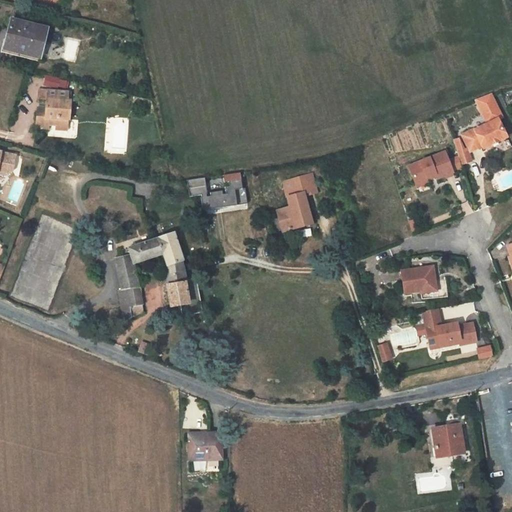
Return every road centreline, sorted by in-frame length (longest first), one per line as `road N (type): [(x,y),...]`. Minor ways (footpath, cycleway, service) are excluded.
road 1 (residential): [(511,371),(421,394),(280,411),(228,401),(0,307)]
road 2 (residential): [(419,244),(468,235),(511,355)]
